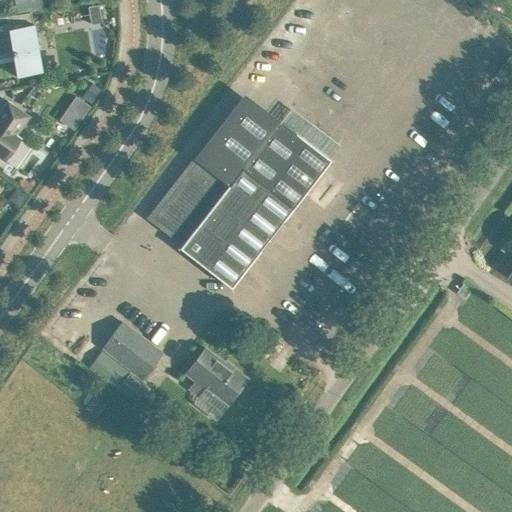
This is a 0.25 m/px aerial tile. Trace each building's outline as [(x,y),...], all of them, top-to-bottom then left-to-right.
[(101,18),(98,5),(88,6),(90,20),(101,18)] [(30,12),(0,17),(0,53),(12,51),(16,75),(41,71),(33,24),(32,24),(30,12)] [(93,84),(87,94),(95,100),(102,90),(93,84)] [(73,95),(59,120),(75,130),(90,104),(73,95)] [(0,158),(4,161),(20,138),(16,135),(29,116),(7,101),(0,111),(0,158)] [(208,166),(197,159),(152,217),(184,241),(179,247),(231,287),(330,160),(295,132),(290,138),(245,103),(212,145),(219,151),(208,166)] [(16,186),(8,198),(20,206),(28,194),(16,186)] [(511,235),(504,248),(509,252),(499,267),(511,276),(511,235)] [(462,287),(456,296),(464,301),(470,292),(462,287)] [(161,352),(122,322),(103,348),(142,378),(161,352)] [(247,378),(233,367),(232,368),(205,348),(186,373),(194,380),(188,388),(198,396),(205,388),(227,405),(247,378)] [(127,371),(113,389),(135,406),(149,388),(127,371)] [(94,394),(84,407),(95,415),(105,402),(94,394)]
